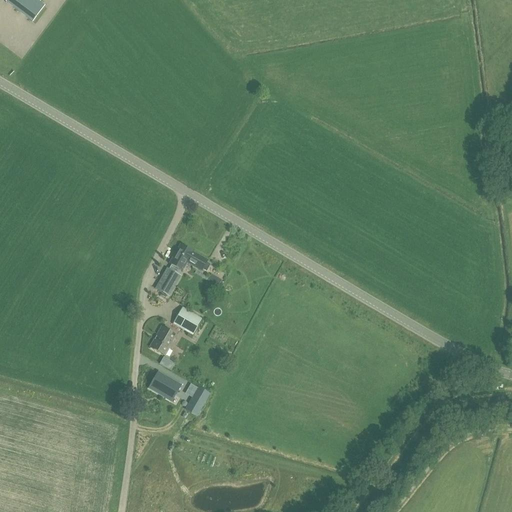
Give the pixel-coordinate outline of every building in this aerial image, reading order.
[(45,6),(37,0),(6,0),(5,2),(32,22),(45,6)] [(201,271),(202,270),(206,272),(210,265),(206,262),(207,261),(181,245),(170,264),(182,271),(188,262),(196,267),(195,268),(201,271)] [(167,268),(155,289),(170,297),(182,276),(167,268)] [(215,278),(212,283),(218,286),(221,281),(215,278)] [(193,337),(203,320),(181,307),(171,323),(193,337)] [(213,375),(233,336),(213,325),(193,364),(213,375)] [(175,340),(177,336),(161,327),(156,337),(155,340),(154,340),(149,348),(165,357),(165,356),(164,355),(168,349),(169,350),(173,343),(174,340),(175,340)] [(156,377),(149,389),(161,396),(175,396),(180,386),(163,376),(161,380),(156,377)] [(192,378),(186,388),(195,394),(201,384),(192,378)] [(196,416),(209,395),(198,389),(186,411),(196,416)]
